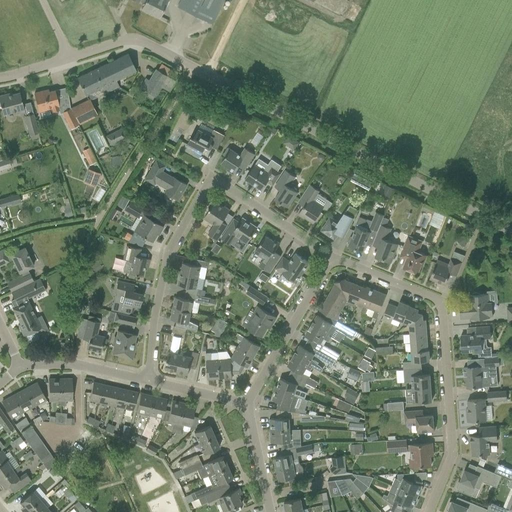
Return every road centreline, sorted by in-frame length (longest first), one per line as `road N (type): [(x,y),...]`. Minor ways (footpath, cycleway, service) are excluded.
road 1 (unclassified): [(511,230),(165,45),(132,39),(0,76)]
road 2 (residential): [(149,383),(168,250),(211,178),(330,258)]
road 3 (residential): [(330,258),(440,303),(450,451),(427,511)]
road 4 (residential): [(245,404),(330,258)]
road 5 (residential): [(20,367),(79,364),(149,383)]
